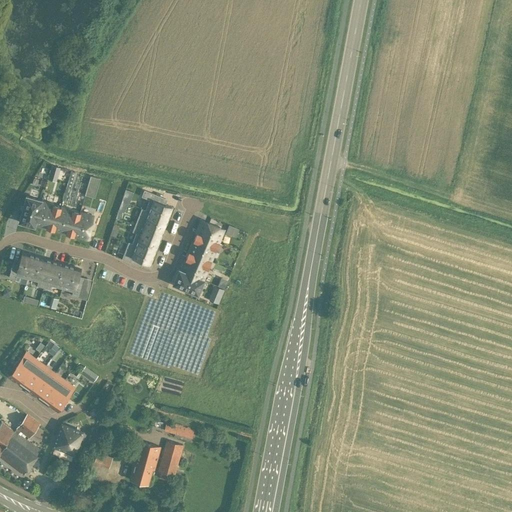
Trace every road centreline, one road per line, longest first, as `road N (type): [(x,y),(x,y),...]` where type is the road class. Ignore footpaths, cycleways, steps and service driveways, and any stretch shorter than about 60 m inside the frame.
road 1 (primary): [(266,511),(360,0)]
road 2 (residential): [(0,247),(22,235),(156,276),(167,269),(191,203)]
road 3 (track): [(452,197),(330,159)]
